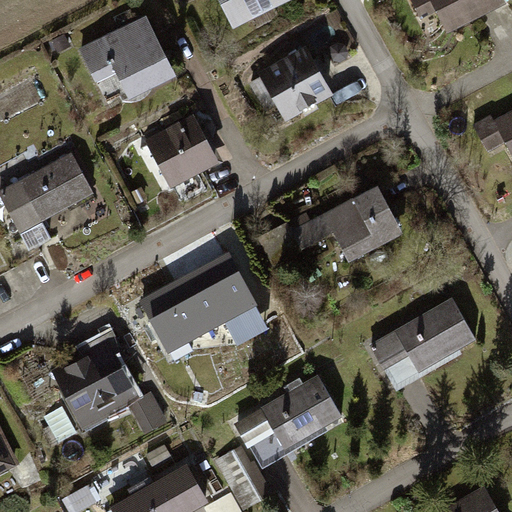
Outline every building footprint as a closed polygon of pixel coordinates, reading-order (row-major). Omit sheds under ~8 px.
[(227,0),(241,27),(295,0),(227,0)] [(414,0),(425,19),(441,11),(453,34),(511,3),(511,2),(510,0),(414,0)] [(154,13),(87,48),(104,78),(124,68),(139,97),(185,73),(154,13)] [(313,48),(254,81),(281,128),(339,96),(313,48)] [(202,110),(152,137),(178,186),(228,160),(202,110)] [(511,114),(501,121),(497,115),(476,127),(493,157),(511,145),(511,114)] [(150,137),(139,142),(164,189),(174,183),(150,137)] [(78,150),(7,189),(29,230),(101,191),(78,150)] [(413,233),(386,185),(318,223),(311,212),(261,240),(277,269),(338,234),(356,265),(413,233)] [(240,248),(146,287),(173,353),(198,343),(193,331),(230,316),(239,337),(271,324),(240,248)] [(459,297),(378,344),(392,369),(416,355),(426,372),(484,338),(459,297)] [(117,340),(61,369),(92,428),(136,405),(151,434),(173,423),(158,393),(148,399),(117,340)] [(349,416),(324,375),(242,425),(253,442),(277,426),(293,451),(349,416)] [(0,420),(0,475),(21,465),(0,420)] [(193,464),(119,505),(122,511),(195,511),(215,502),(193,464)] [(507,511),(492,484),(443,511),(507,511)]
